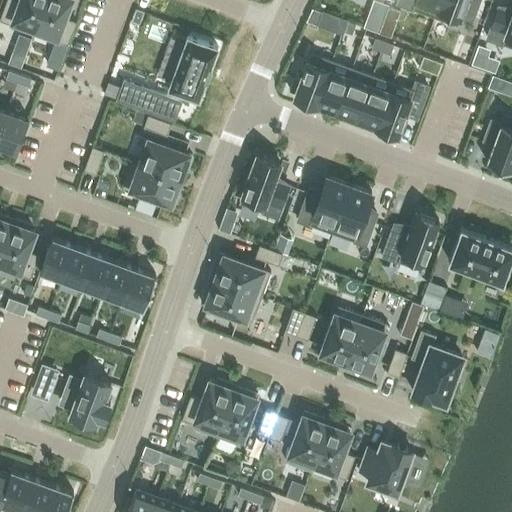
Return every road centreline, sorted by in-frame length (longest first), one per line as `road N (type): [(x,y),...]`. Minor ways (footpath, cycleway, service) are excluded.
road 1 (residential): [(511,202),(248,104)]
road 2 (residential): [(417,420),(164,327)]
road 3 (residential): [(0,180),(191,248)]
road 4 (residential): [(191,248),(248,104)]
road 5 (residential): [(114,470),(164,327)]
road 6 (residential): [(0,428),(114,470)]
